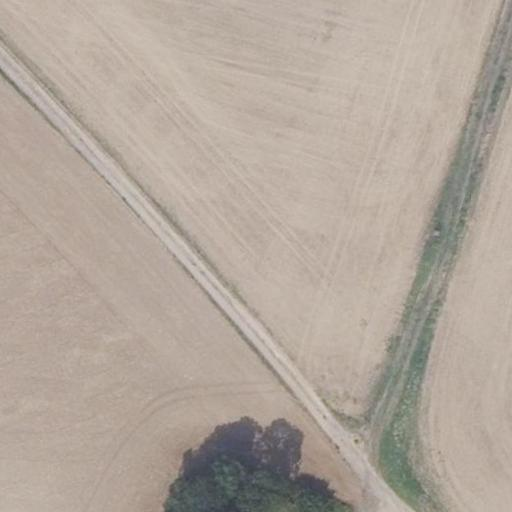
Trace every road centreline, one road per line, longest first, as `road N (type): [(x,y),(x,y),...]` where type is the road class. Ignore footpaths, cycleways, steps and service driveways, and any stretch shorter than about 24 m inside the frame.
road 1 (track): [(0,61),(199,275),(402,511)]
road 2 (track): [(364,511),(378,421),(511,22)]
